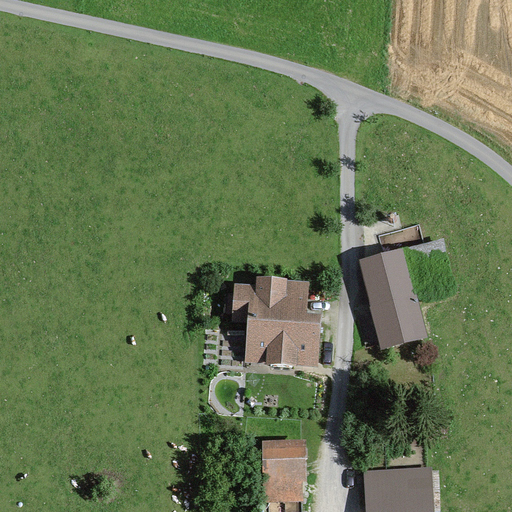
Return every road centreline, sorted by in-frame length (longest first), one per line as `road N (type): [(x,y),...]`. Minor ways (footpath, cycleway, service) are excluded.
road 1 (residential): [(12,0),(349,85),(462,137),(511,174)]
road 2 (track): [(349,85),(337,453),(324,511)]
